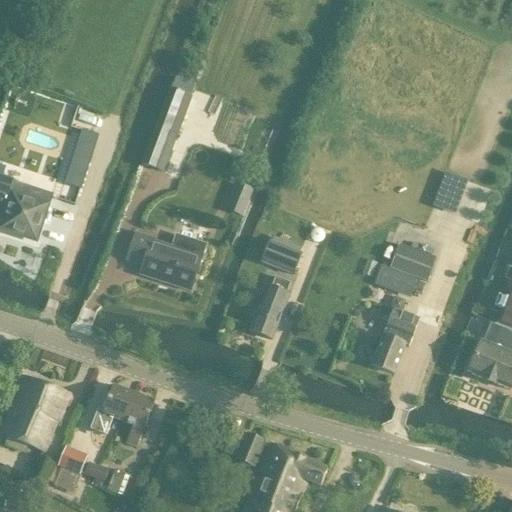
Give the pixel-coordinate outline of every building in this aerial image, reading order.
[(164,174),(178,136),(155,127),(141,166),(164,174)] [(54,156),(59,140),(31,132),(27,148),(54,156)] [(96,136),(83,132),(78,147),(91,151),(94,152),(99,137),(96,136)] [(69,145),(53,195),(79,203),(95,153),(69,145)] [(0,229),(35,241),(46,207),(24,199),(27,190),(6,183),(14,161),(6,158),(1,174),(0,173),(0,229)] [(449,170),(437,205),(461,212),(472,178),(449,170)] [(252,191),(236,185),(232,197),(247,203),(248,203),(253,191),(252,191)] [(136,236),(128,260),(144,266),(141,275),(190,292),(201,259),(206,244),(175,234),(170,249),(153,243),(153,242),(136,236)] [(294,277),(303,255),(270,242),(261,264),(294,277)] [(399,246),(390,269),(428,283),(437,260),(399,246)] [(377,265),(367,261),(362,275),(372,278),(377,265)] [(418,280),(382,267),(374,286),(410,299),(412,294),(417,283),(418,280)] [(290,297),(285,295),(290,284),(274,278),(270,289),(267,288),(250,333),(272,341),(290,297)] [(417,283),(412,294),(420,297),(424,286),(417,283)] [(511,308),(504,305),(500,314),(501,315),(498,323),(511,328),(511,308)] [(409,348),(412,339),(419,321),(393,311),(386,329),(390,331),(388,334),(384,333),(371,367),(394,375),(405,346),(409,348)] [(492,311),(489,319),(498,323),(501,315),(500,314),(492,311)] [(511,334),(490,325),(469,374),(484,381),(483,382),(495,386),(495,385),(510,391),(511,386),(511,334)] [(13,406),(2,436),(46,453),(58,422),(59,423),(70,395),(22,378),(12,405),(13,406)] [(123,423),(134,395),(113,387),(103,414),(98,412),(91,430),(106,436),(112,419),(123,423)] [(134,395),(123,423),(133,427),(126,445),(137,449),(154,403),(134,395)] [(286,485),(304,493),(308,479),(322,485),(329,467),(306,458),(296,454),(271,445),(269,451),(262,448),(265,442),(248,435),(237,462),(254,469),(258,459),(264,461),(250,496),(265,503),(274,480),(286,485)] [(235,450),(227,447),(224,455),(232,458),(235,450)] [(61,469),(54,486),(72,493),(80,477),(88,457),(66,448),(58,467),(61,469)] [(44,492),(56,467),(38,459),(26,484),(44,492)] [(89,464),(84,476),(95,480),(100,468),(89,464)] [(100,468),(95,480),(104,484),(109,472),(100,468)] [(120,497),(128,477),(114,472),(106,491),(120,497)] [(296,511),(304,493),(286,485),(274,480),(265,503),(250,496),(243,511),(296,511)]
